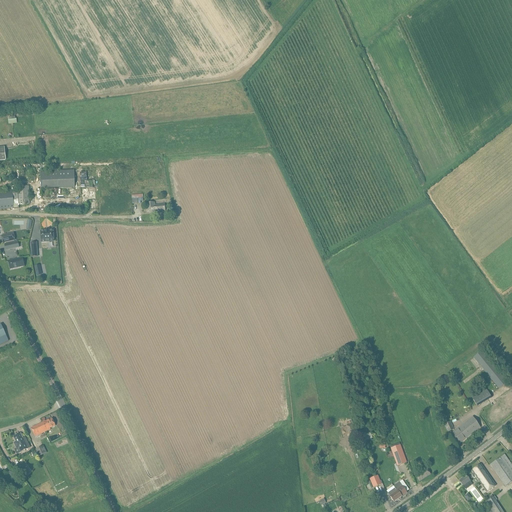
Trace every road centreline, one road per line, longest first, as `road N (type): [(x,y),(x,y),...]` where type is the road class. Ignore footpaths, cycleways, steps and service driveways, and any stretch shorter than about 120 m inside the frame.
road 1 (tertiary): [(397,511),(511,425)]
road 2 (unclassified): [(0,285),(63,405)]
road 3 (unknown): [(0,214),(129,219)]
